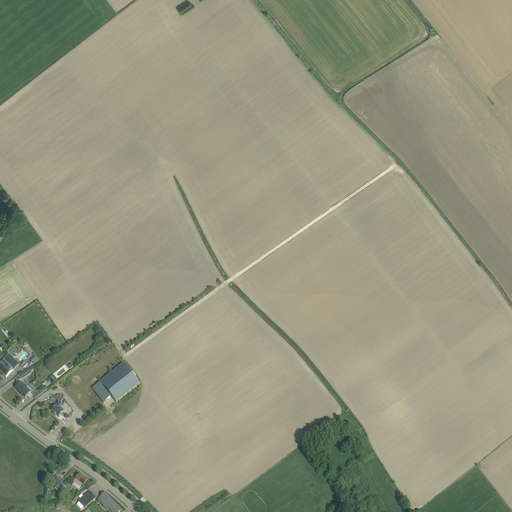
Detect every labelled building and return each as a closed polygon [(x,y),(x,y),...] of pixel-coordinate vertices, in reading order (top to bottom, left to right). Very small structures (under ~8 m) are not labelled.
[(3,362),(0,365),(0,371),(6,378),(13,371),(19,364),(9,354),(2,361),(3,362)] [(100,382),(111,396),(116,402),(139,384),(123,364),(100,382)] [(87,367),(64,384),(71,393),(93,375),(87,367)] [(54,375),(49,379),(53,384),(58,381),(54,375)] [(19,393),(20,393),(26,387),(23,384),(24,383),(24,380),(22,378),(16,382),(19,385),(15,388),(18,391),(19,393)] [(26,387),(20,393),(21,394),(20,394),(22,396),(22,395),(25,398),(27,396),(30,399),(36,393),(33,390),(31,392),(26,388),(29,385),(26,387)] [(38,391),(41,394),(47,390),(45,386),(38,391)] [(54,409),(52,412),(54,413),(53,414),(55,416),(56,415),(59,418),(61,415),(63,416),(65,414),(67,415),(71,409),(65,404),(63,406),(60,403),(57,406),(55,404),(52,408),(54,409)] [(74,482),(81,487),(83,485),(84,485),(88,480),(80,474),(77,478),(74,482)] [(61,488),(65,483),(59,478),(55,482),(51,485),(58,492),(61,488)] [(90,492),(76,505),(81,510),(84,507),(85,508),(95,498),(90,492)] [(98,499),(108,509),(109,508),(112,511),(119,511),(122,510),(105,492),(98,499)] [(55,502),(56,506),(71,501),(70,498),(55,502)]
